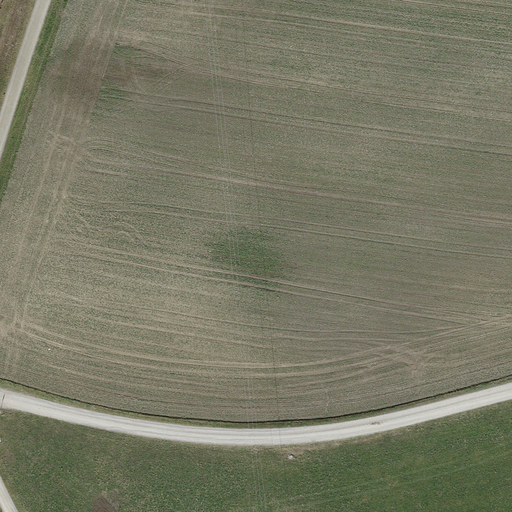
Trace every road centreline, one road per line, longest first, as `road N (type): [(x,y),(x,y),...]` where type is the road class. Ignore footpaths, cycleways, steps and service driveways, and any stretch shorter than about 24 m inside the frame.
road 1 (track): [(0,398),(184,433),(294,437),(511,391)]
road 2 (unknown): [(0,399),(87,462),(249,511)]
road 3 (track): [(0,134),(44,0)]
